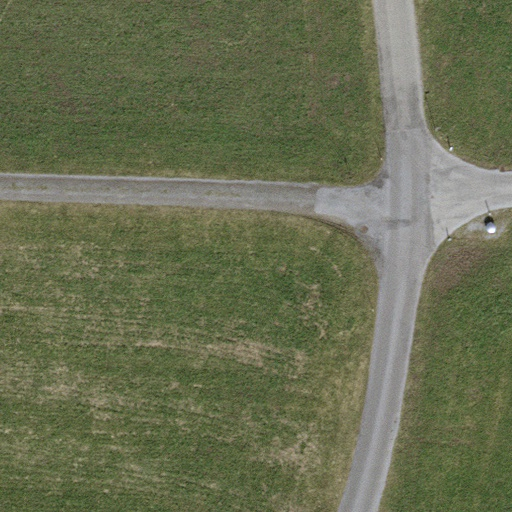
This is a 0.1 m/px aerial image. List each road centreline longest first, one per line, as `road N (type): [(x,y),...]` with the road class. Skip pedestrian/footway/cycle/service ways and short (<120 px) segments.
road 1 (track): [(0,182),(413,187)]
road 2 (residential): [(366,511),(397,375),(413,187)]
road 3 (unclassified): [(413,187),(385,0)]
